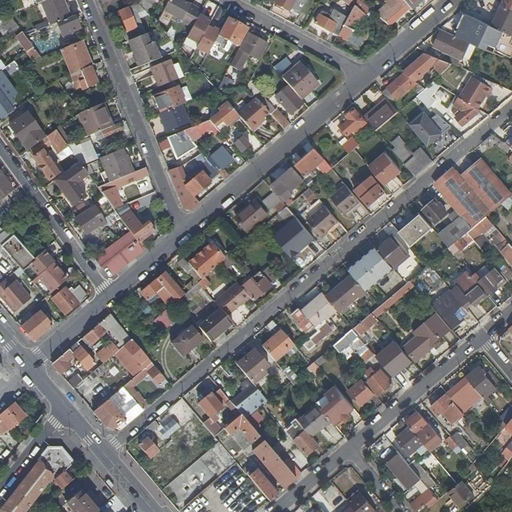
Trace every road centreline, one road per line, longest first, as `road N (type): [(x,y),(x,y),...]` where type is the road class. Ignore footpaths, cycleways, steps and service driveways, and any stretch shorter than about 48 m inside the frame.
road 1 (residential): [(511,111),(103,452)]
road 2 (residential): [(182,230),(86,0)]
road 3 (residential): [(367,76),(182,230)]
road 4 (residential): [(107,296),(0,148)]
road 5 (residential): [(483,336),(351,449)]
road 6 (residential): [(228,0),(367,76)]
